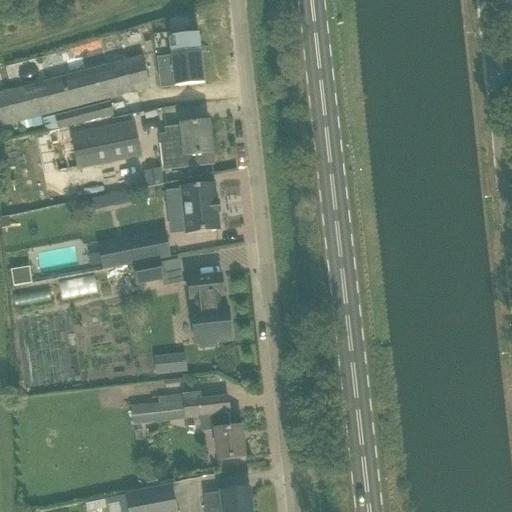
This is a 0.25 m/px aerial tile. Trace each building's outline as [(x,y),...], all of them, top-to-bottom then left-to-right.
[(171,57),(159,58),(160,71),(173,70),(175,87),(204,83),(200,53),(201,53),(198,34),(169,38),(171,56),(171,57)] [(48,55),(56,79),(0,93),(0,126),(149,88),(141,57),(106,66),(99,40),(48,55)] [(44,120),(47,132),(113,115),(110,103),(44,120)] [(166,134),(160,135),(164,171),(188,169),(187,157),(192,156),(212,154),(208,123),(188,125),(165,128),(166,134)] [(135,126),(71,139),(78,170),(141,157),(135,126)] [(162,169),(143,172),(145,187),(164,185),(162,169)] [(181,189),(186,235),(220,231),(218,214),(220,214),(219,202),(217,202),(215,185),(181,189)] [(130,191),(82,201),(84,212),(132,202),(130,191)] [(103,270),(171,257),(166,232),(98,246),(103,270)] [(160,260),(133,265),(137,285),(163,281),(161,263),(160,260)] [(29,267),(12,270),(14,286),(32,284),(29,267)] [(215,346),(214,343),(217,343),(229,341),(232,341),(228,309),(223,310),(222,298),(224,298),(221,276),(188,279),(190,301),(192,301),(193,313),(191,313),(195,345),(200,344),(200,348),(215,346)] [(95,281),(56,287),(57,297),(96,291),(95,281)] [(170,355),(154,357),(156,374),(171,372),(170,355)] [(131,408),(134,425),(214,415),(216,430),(214,430),(218,463),(245,458),(241,428),(230,429),(228,413),(229,413),(228,398),(201,400),(200,393),(158,398),(159,404),(131,408)] [(156,475),(144,477),(146,486),(158,484),(156,475)] [(177,511),(172,484),(124,493),(127,511),(177,511)] [(251,511),(249,490),(222,493),(222,494),(204,496),(205,511),(251,511)]
